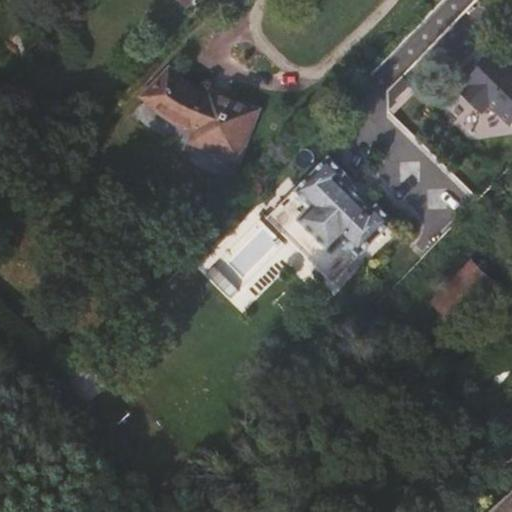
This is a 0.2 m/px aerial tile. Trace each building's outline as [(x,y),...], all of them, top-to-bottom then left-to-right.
[(511,125),(511,68),(493,51),(464,81),(468,85),(460,92),(482,114),(490,106),(511,125)] [(259,110),(212,91),(209,96),(192,87),(171,71),(143,99),(171,121),(196,133),(192,142),(240,161),(259,110)] [(379,243),(365,229),(377,214),(359,198),(343,183),(330,197),(313,182),(282,214),(299,230),(303,225),(338,256),(331,264),(347,277),(379,243)] [(473,259),(428,300),(456,331),(501,290),(473,259)] [(89,368),(73,385),(89,400),(105,384),(89,368)] [(511,511),(511,497),(496,511),(511,511)]
